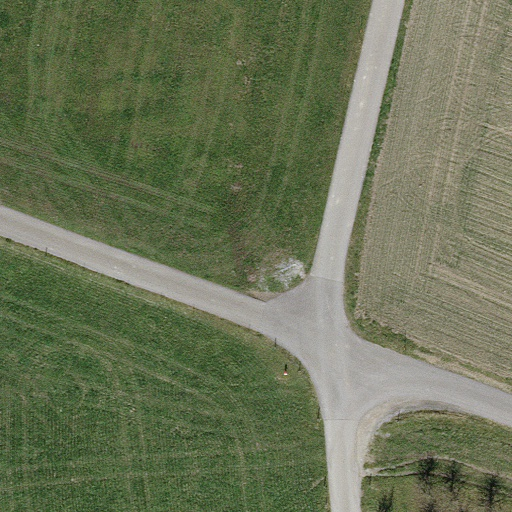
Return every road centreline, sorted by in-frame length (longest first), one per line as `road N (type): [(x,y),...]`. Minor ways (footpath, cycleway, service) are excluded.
road 1 (track): [(511,410),(0,226)]
road 2 (track): [(387,0),(308,339)]
road 3 (track): [(335,349),(348,511)]
